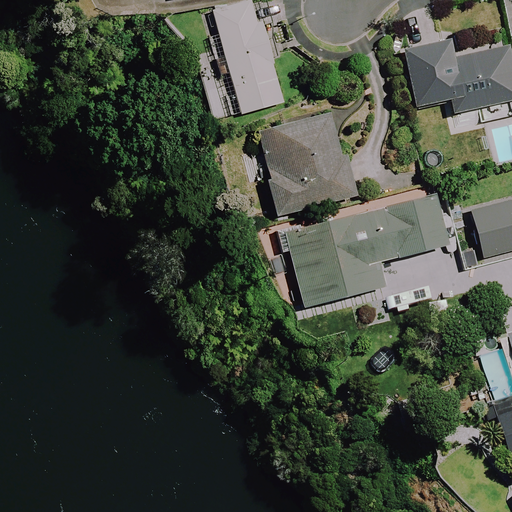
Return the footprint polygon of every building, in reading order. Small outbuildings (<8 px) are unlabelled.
[(225,57),(214,60),(220,78),(228,76),(240,116),(278,105),(270,77),(279,74),(264,24),(258,25),(251,3),(212,15),(225,57)] [(454,61),(449,42),(401,54),(414,110),(446,103),(450,120),(511,105),(511,62),(508,48),(454,61)] [(332,151),(324,117),(258,133),(270,180),(267,181),(276,217),(351,199),(339,150),(332,151)] [(283,257),(290,255),(302,308),(383,289),(377,264),(446,247),(434,199),(300,231),(298,225),(276,230),(283,257)] [(483,259),(511,251),(511,202),(471,213),(483,259)] [(511,465),(511,416),(498,421),(511,465)]
